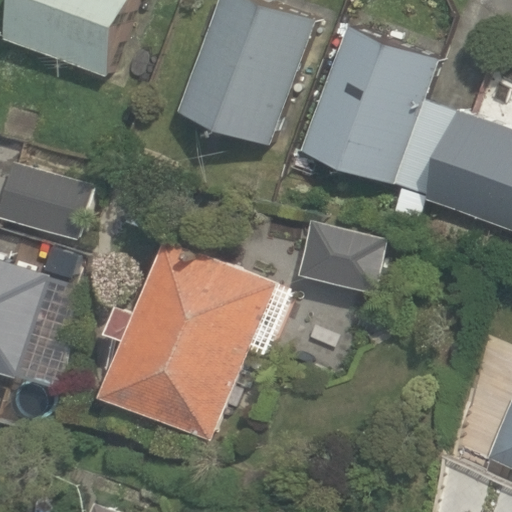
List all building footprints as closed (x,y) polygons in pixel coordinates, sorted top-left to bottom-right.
[(114,73),(142,0),(22,0),(10,32),(114,73)] [(225,0),(187,105),(279,142),(324,14),(291,1),(291,0),(225,0)] [(310,145),(433,194),(465,109),(433,96),(449,55),(359,19),(310,145)] [(511,118),(468,102),(465,109),(433,194),(511,224),(511,118)] [(102,183),(21,156),(3,212),(84,239),(102,183)] [(400,231),(323,211),(308,269),(385,289),(400,231)] [(290,317),(272,310),(287,277),(180,230),(149,303),(131,296),(119,325),(136,332),(113,387),(220,438),(258,342),(276,349),(290,317)] [(60,270),(0,249),(0,366),(25,375),(60,270)] [(511,463),(511,412),(493,456),(511,463)] [(147,511),(108,495),(99,511),(147,511)]
